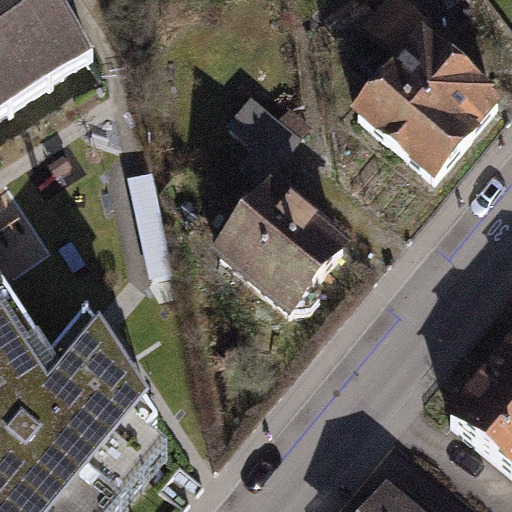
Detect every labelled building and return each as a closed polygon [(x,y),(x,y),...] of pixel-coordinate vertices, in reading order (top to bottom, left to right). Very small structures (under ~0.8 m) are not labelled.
[(0,0),(0,136),(95,75),(45,0),(0,0)] [(453,0),(452,0),(438,23),(464,38),(478,15),(453,0)] [(395,10),(363,43),(390,70),(423,37),(395,10)] [(501,120),(426,56),(356,138),(430,202),(501,120)] [(251,116),(228,144),(280,186),(303,159),(297,154),(277,138),(251,116)] [(291,121),(277,138),(297,154),(311,137),(291,121)] [(263,208),(209,274),(295,343),(348,278),(330,263),(341,249),(309,223),(298,237),(263,208)] [(55,393),(0,307),(0,511),(110,511),(162,454),(95,348),(55,393)] [(511,361),(503,372),(511,379),(511,361)] [(511,485),(511,379),(503,372),(451,433),(511,485)] [(412,511),(398,500),(388,511),(412,511)]
